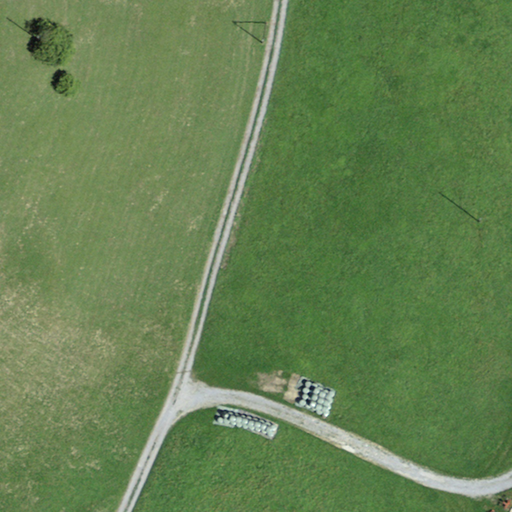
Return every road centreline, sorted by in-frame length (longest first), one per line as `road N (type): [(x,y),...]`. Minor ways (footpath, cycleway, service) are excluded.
road 1 (track): [(511,480),(461,489),(320,428),(218,395),(169,410),(123,511)]
road 2 (track): [(280,0),(257,113),(169,410)]
